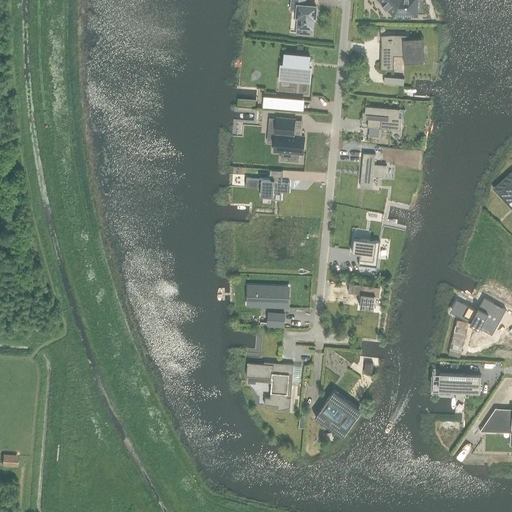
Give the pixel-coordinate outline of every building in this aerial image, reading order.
[(292,0),(292,10),(298,10),(297,17),(299,17),(298,33),(312,34),(313,18),(315,19),(316,7),(304,6),(304,0),(292,0)] [(382,0),(398,15),(418,15),(416,0),(382,0)] [(382,46),(381,71),(394,71),(395,56),(404,57),(404,64),(425,63),(423,38),(407,39),(407,35),(390,35),(381,36),(382,46)] [(284,64),(284,65),(287,66),(286,77),(290,77),(290,78),(296,79),(296,78),(300,78),(300,81),(310,82),(311,68),(309,68),(310,61),(310,56),(285,54),(284,64)] [(385,77),(384,84),(404,85),(404,79),(385,77)] [(272,98),(271,108),(297,110),(298,100),(272,98)] [(366,106),(365,115),(367,115),(366,119),(368,119),(368,128),(381,129),(400,131),(402,118),(399,118),(400,109),(366,106)] [(270,118),(269,128),(276,129),(276,133),(275,151),(289,152),(288,160),(299,161),(300,153),(303,154),(304,136),(293,135),(295,119),(277,118),(277,119),(270,118)] [(360,167),(358,192),(370,193),(371,181),(383,182),(384,170),(360,167)] [(257,178),(256,188),(261,188),(261,196),(273,197),(273,200),(282,201),(282,197),(282,193),(290,193),(290,183),(283,183),(283,180),(257,178)] [(511,182),(499,195),(511,209),(511,182)] [(277,252),(278,231),(251,230),(250,244),(244,243),(243,262),(284,263),(284,252),(277,252)] [(353,245),(352,253),(362,254),(361,258),(360,258),(359,265),(377,268),(379,256),(380,242),(361,239),(354,238),(353,245)] [(350,284),(349,293),(362,295),(361,304),(360,308),(374,310),(376,297),(379,297),(380,288),(350,284)] [(255,286),(254,305),(285,307),(286,300),(288,300),(288,288),(255,286)] [(462,302),(457,313),(472,321),(473,319),(482,324),(481,326),(493,333),(499,323),(487,316),(494,303),(484,298),(477,310),(462,302)] [(269,313),(268,325),(284,327),(285,314),(269,313)] [(248,363),(247,377),(272,379),(270,398),(265,397),(264,405),(278,406),(277,411),(290,408),(292,382),(294,367),(294,365),(264,362),(264,364),(248,363)] [(365,363),(364,373),(372,374),(373,364),(365,363)] [(440,374),(439,391),(481,392),(481,376),(481,375),(440,373),(440,374)] [(335,391),(315,418),(343,437),(361,410),(335,391)] [(488,420),(480,432),(482,432),(482,431),(489,432),(497,432),(497,427),(511,427),(511,412),(504,412),(503,421),(488,420)] [(3,458),(3,467),(18,468),(19,459),(3,458)]
